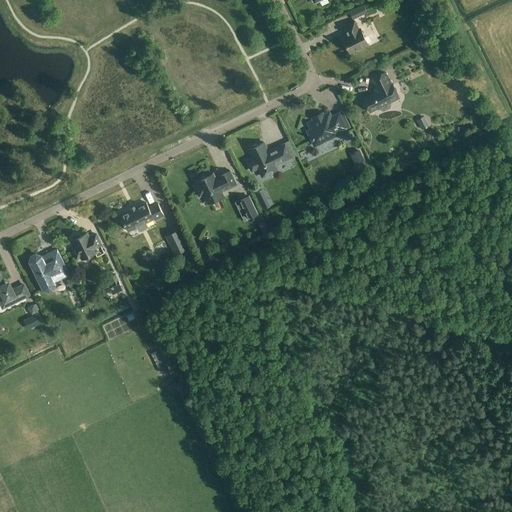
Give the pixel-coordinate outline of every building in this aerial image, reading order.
[(349,12),(353,19),(367,12),(363,5),(349,12)] [(373,9),(377,16),(384,13),(379,5),(373,9)] [(350,53),(368,44),(360,29),(359,30),(354,21),(343,27),(348,36),(343,38),(350,53)] [(363,98),(364,101),(363,103),(366,108),(368,108),(370,112),(380,107),(381,110),(383,111),(389,108),(390,106),(389,103),(399,98),(392,83),(391,84),(385,72),(372,78),(378,92),(374,94),(374,92),(363,98)] [(343,112),(338,115),(331,118),(329,113),(323,116),(322,114),(313,118),(314,120),(309,123),(312,130),(308,132),(314,144),(322,140),(324,144),(325,145),(329,143),(330,141),(328,138),(338,134),(337,131),(349,125),(343,112)] [(429,125),(424,116),(416,120),(421,129),(429,125)] [(253,158),(251,160),(246,162),(250,171),(258,168),(262,176),(276,170),(277,172),(278,172),(274,165),(290,157),(291,159),(292,159),(283,142),(283,143),(284,145),(268,152),(262,140),(262,141),(264,145),(260,146),(260,144),(247,150),(247,151),(249,150),(253,158)] [(364,161),(359,149),(350,154),(355,165),(364,161)] [(213,174),(206,177),(203,176),(200,178),(199,180),(197,181),(198,184),(194,186),(199,196),(203,194),(207,203),(223,196),(220,190),(225,188),(226,190),(236,185),(230,171),(219,176),(220,177),(215,179),(213,174)] [(311,189),(307,182),(300,185),(303,192),(311,189)] [(259,214),(249,195),(239,200),(248,219),(259,214)] [(262,209),(270,205),(267,198),(258,202),(262,209)] [(146,203),(120,215),(128,231),(136,227),(138,230),(140,231),(146,228),(147,226),(145,223),(153,219),(154,220),(164,215),(158,204),(149,208),(146,203)] [(188,248),(179,229),(165,236),(175,255),(188,248)] [(80,256),(82,259),(95,253),(97,256),(104,253),(101,246),(102,246),(96,234),(88,238),(86,233),(81,236),(79,235),(77,234),(75,235),(73,237),(74,240),(73,240),(75,244),(71,246),(77,258),(80,256)] [(208,239),(201,236),(198,244),(205,246),(208,239)] [(30,261),(33,268),(34,272),(35,276),(37,279),(40,282),(44,289),(49,291),(53,289),(55,284),(54,282),(68,275),(57,250),(42,257),(41,256),(35,254),(32,256),(30,261)] [(121,285),(115,274),(109,277),(112,282),(103,287),(106,293),(110,291),(112,295),(122,290),(120,286),(121,285)] [(9,282),(6,284),(4,284),(0,276),(0,302),(3,308),(29,295),(24,285),(13,290),(9,282)] [(76,284),(73,277),(65,281),(68,288),(76,284)] [(39,309),(36,303),(34,304),(27,307),(31,315),(37,312),(37,311),(39,309)]
